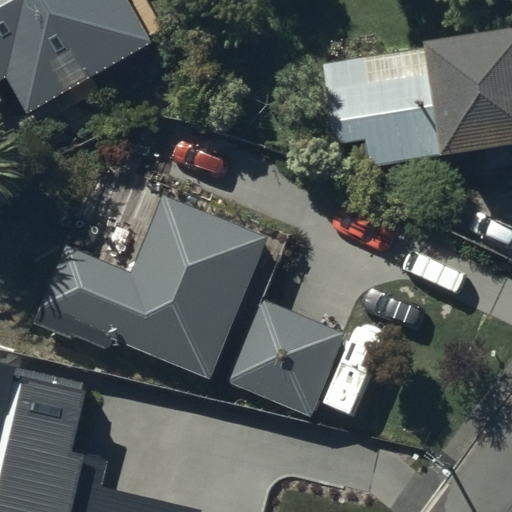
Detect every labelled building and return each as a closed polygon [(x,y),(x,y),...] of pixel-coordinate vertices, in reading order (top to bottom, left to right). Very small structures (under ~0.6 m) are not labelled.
[(139,38),(118,0),(0,0),(0,67),(14,60),(34,96),(139,38)] [(511,34),(327,66),(340,139),(373,133),(377,161),(511,137),(511,34)] [(267,238),(174,200),(141,282),(69,253),(48,305),(213,371),(267,238)] [(340,334),(268,303),(237,378),(309,408),(340,334)] [(183,511),(99,491),(106,462),(77,454),(94,386),(0,362),(0,442),(4,443),(0,459),(0,511),(183,511)]
